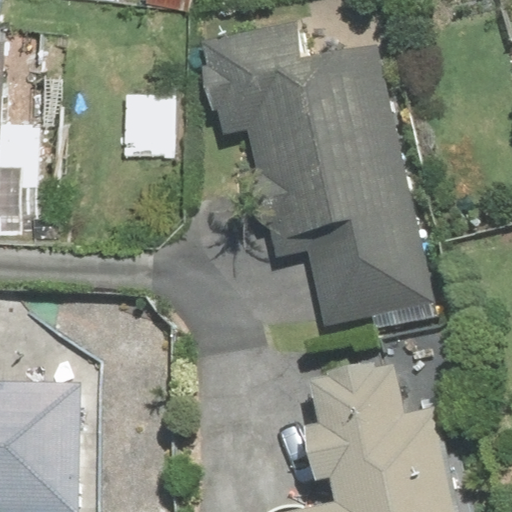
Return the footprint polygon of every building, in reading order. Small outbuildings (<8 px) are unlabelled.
[(437,305),(382,47),(311,62),(303,26),(211,45),(231,137),(251,133),(279,262),(313,255),(329,328),(437,305)] [(0,212),(1,212),(10,37),(0,36),(0,212)] [(184,89),(134,88),(132,152),(182,154),(184,89)] [(467,511),(445,409),(408,417),(397,370),(322,386),(331,427),(311,431),(324,489),(344,484),(349,508),(331,511),(467,511)] [(0,511),(84,511),(87,386),(0,384),(0,511)]
